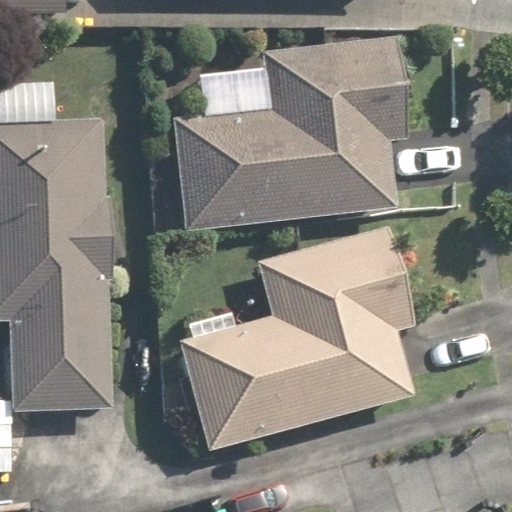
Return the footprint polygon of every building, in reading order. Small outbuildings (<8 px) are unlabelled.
[(62,0),(0,0),(0,14),(62,17),(62,0)] [(262,73),(198,77),(200,108),(162,111),(170,227),(391,210),(386,141),(411,139),(404,36),(260,46),(262,73)] [(0,84),(0,321),(4,322),(0,375),(0,402),(101,410),(117,203),(101,201),(107,120),(49,116),(52,88),(0,84)] [(182,344),(209,452),(412,401),(393,327),(416,321),(392,225),(251,260),(267,323),(182,344)] [(0,409),(0,480),(14,481),(15,410),(0,409)]
